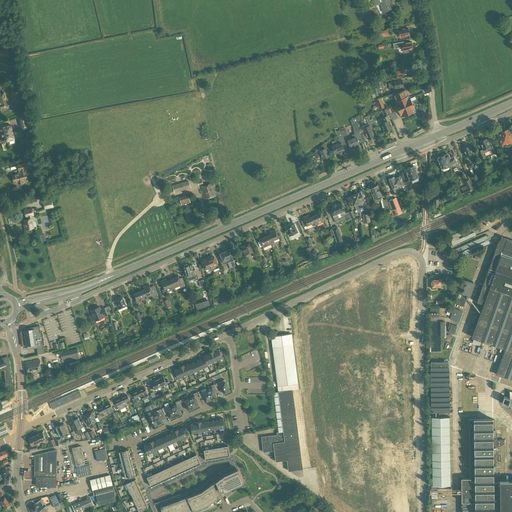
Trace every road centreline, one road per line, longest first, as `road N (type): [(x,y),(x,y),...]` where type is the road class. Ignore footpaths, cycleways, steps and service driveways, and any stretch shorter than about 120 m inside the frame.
road 1 (residential): [(62,306),(403,159)]
road 2 (secondary): [(112,275),(401,151)]
road 3 (residential): [(422,511),(418,255)]
road 4 (residential): [(20,427),(225,335)]
road 5 (residential): [(225,335),(397,253),(418,255)]
road 6 (residential): [(19,500),(83,486),(81,479),(96,475),(87,443),(17,456)]
road 7 (residential): [(132,441),(236,394),(225,335)]
road 8 (residential): [(511,219),(495,235),(451,355)]
road 9 (unclassified): [(439,134),(417,0)]
